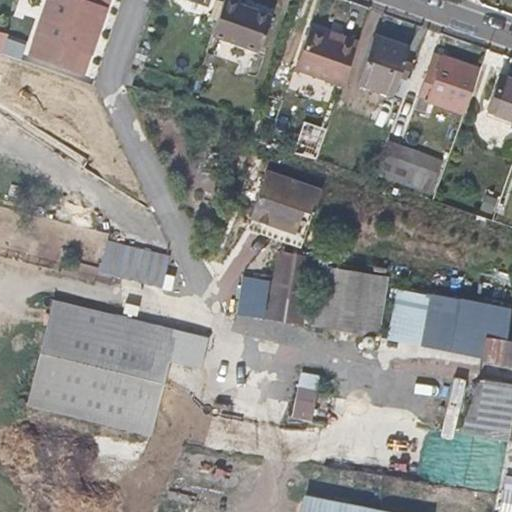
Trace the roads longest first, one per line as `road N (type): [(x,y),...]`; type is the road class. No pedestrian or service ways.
road 1 (residential): [(135,0),(110,81),(226,328)]
road 2 (unknown): [(511,376),(226,328),(246,362)]
road 3 (residential): [(390,0),(511,42)]
